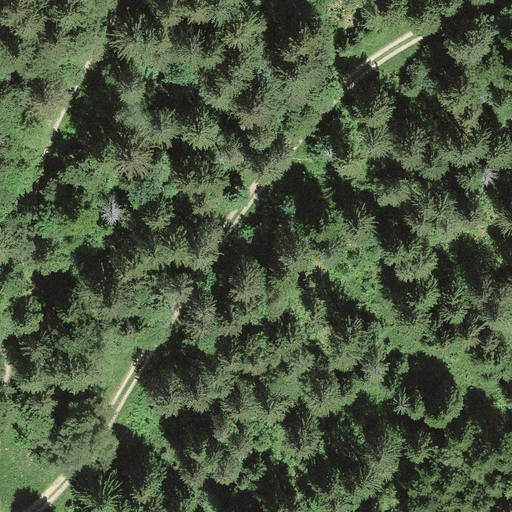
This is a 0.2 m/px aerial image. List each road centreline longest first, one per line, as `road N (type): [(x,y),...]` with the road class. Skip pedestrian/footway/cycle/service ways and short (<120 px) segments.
road 1 (track): [(42,511),(109,424),(214,248),(328,99),(360,70),(492,0)]
road 2 (track): [(0,384),(65,118),(116,0)]
